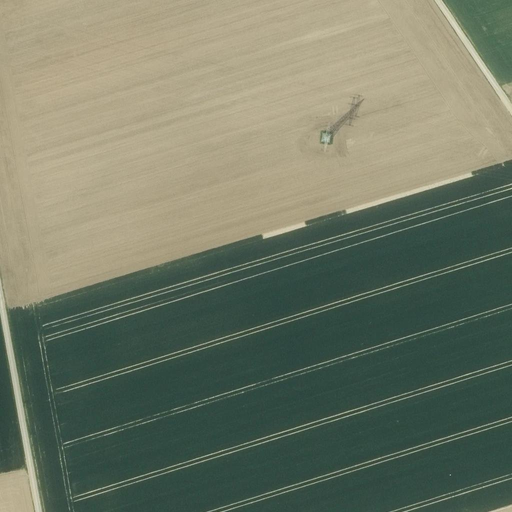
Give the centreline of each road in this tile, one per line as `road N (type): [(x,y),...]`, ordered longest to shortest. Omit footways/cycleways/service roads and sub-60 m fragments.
road 1 (track): [(0,302),(37,511)]
road 2 (track): [(435,0),(511,112)]
